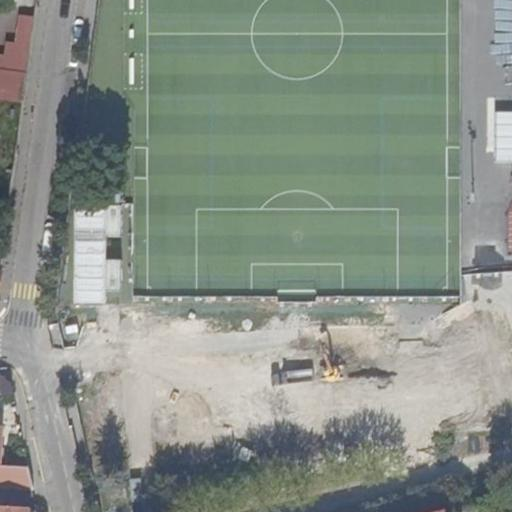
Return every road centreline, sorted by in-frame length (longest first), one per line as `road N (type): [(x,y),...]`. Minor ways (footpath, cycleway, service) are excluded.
road 1 (residential): [(28,344),(23,317),(69,0)]
road 2 (residential): [(68,511),(28,344)]
